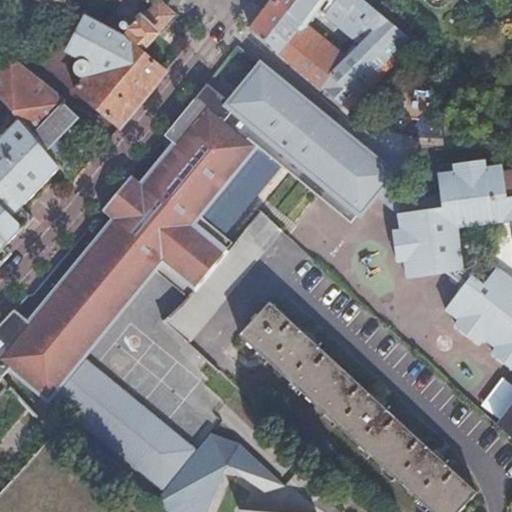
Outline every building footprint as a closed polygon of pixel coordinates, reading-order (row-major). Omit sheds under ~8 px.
[(58,4),(47,0),(26,0),(26,2),(54,13),(58,4)] [(272,0),(250,29),(349,110),(350,111),(416,44),(379,14),(372,7),(362,0),(336,0),(328,11),(324,16),(338,27),(361,45),(337,67),(295,31),(317,3),(319,0),(272,0)] [(328,11),(336,0),(319,0),(317,3),(328,11)] [(76,90),(119,127),(149,90),(163,73),(139,52),(169,15),(152,1),(123,38),(102,27),(101,28),(81,60),(77,68),(76,71),(76,74),(78,77),(80,80),(83,82),(76,90)] [(67,53),(81,60),(101,28),(102,27),(84,19),(67,53)] [(121,19),(116,28),(126,33),(131,24),(121,19)] [(0,69),(0,97),(16,116),(32,135),(62,104),(9,60),(0,69)] [(288,116),(302,99),(262,66),(231,103),(208,84),(189,106),(164,135),(176,146),(143,186),(131,176),(102,210),(114,220),(73,269),(29,322),(14,309),(0,323),(0,379),(2,382),(13,368),(44,392),(55,378),(63,385),(86,356),(79,349),(113,307),(149,263),(190,297),(232,244),(190,210),(247,141),(259,150),(288,116)] [(315,130),(312,108),(302,99),(288,116),(259,150),(291,176),(349,224),(374,194),(381,185),(391,173),(370,156),(360,168),(324,139),(321,137),(323,135),(315,130)] [(62,104),(32,135),(46,151),(53,143),(78,118),(62,104)] [(394,128),(427,130),(429,105),(395,104),(394,128)] [(454,105),(449,112),(452,120),(460,121),(466,114),(463,107),(454,105)] [(332,124),(312,108),(315,130),(323,135),(332,124)] [(0,263),(9,255),(3,248),(28,220),(19,211),(59,166),(54,161),(46,151),(32,135),(16,116),(0,133),(0,263)] [(332,124),(323,135),(326,137),(335,127),(332,124)] [(326,137),(324,139),(360,168),(370,156),(335,127),(326,137)] [(46,151),(54,161),(62,153),(53,143),(46,151)] [(59,166),(73,183),(82,172),(66,154),(62,153),(54,161),(59,166)] [(453,162),(454,169),(437,172),(441,195),(443,207),(396,214),(398,232),(392,232),(396,262),(403,261),(405,278),(442,272),(461,287),(443,311),(457,322),(453,326),(477,344),(480,340),(494,351),(491,355),(511,371),(511,406),(497,426),(511,440),(511,196),(505,198),(501,169),(494,163),(484,164),(483,158),(453,162)] [(511,167),(501,169),(505,198),(511,196),(511,167)] [(381,185),(374,194),(396,214),(443,207),(441,195),(400,201),(381,185)] [(259,211),(232,244),(190,297),(185,302),(165,321),(188,343),(280,231),(259,211)] [(240,335),(431,511),(458,511),(476,493),(270,301),(240,335)] [(154,503),(193,454),(92,361),(49,407),(154,503)] [(193,454),(154,503),(151,506),(157,511),(208,511),(227,468),(267,491),(286,487),(241,446),(210,434),(193,454)] [(117,474),(91,449),(80,460),(107,485),(117,474)]
